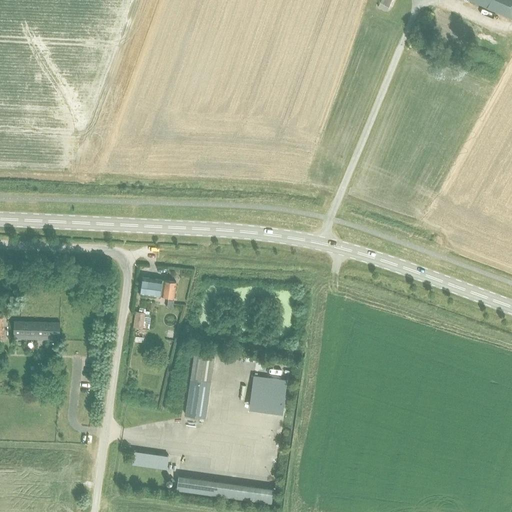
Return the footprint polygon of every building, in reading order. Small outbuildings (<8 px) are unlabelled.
[(387,11),(390,0),(380,0),(378,7),(387,11)] [(511,0),(469,0),(511,18),(511,0)] [(142,277),(140,293),(160,296),(162,296),(168,297),(166,307),(172,308),(173,298),(176,282),(164,280),(162,280),(142,277)] [(139,307),(139,312),(135,311),(133,327),(142,328),(143,327),(149,327),(150,317),(148,317),(149,311),(145,310),(145,308),(139,307)] [(13,321),(13,338),(59,340),(60,322),(13,321)] [(205,417),(214,356),(194,353),(185,414),(205,417)] [(273,486),(178,473),(175,488),(271,502),(273,486)]
